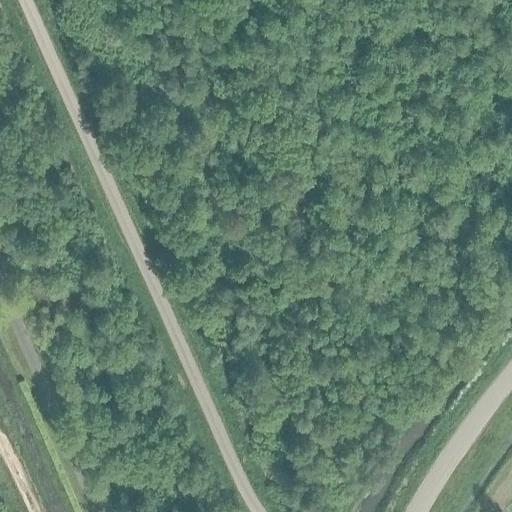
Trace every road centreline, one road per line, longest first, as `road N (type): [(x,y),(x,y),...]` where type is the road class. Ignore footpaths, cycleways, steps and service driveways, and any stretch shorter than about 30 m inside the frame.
road 1 (unclassified): [(23,0),(257,511)]
road 2 (unclassified): [(417,511),(511,377)]
